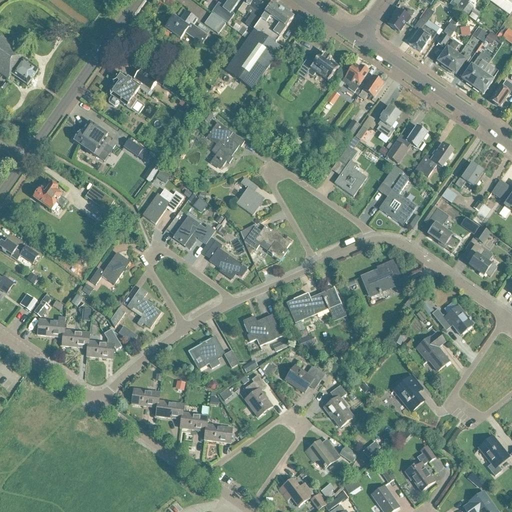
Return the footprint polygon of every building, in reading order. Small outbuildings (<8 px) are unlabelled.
[(231,14),(241,0),(230,0),(224,9),(219,6),(212,14),(227,25),(234,16),(231,14)] [(252,30),(270,4),(263,0),(246,0),(238,13),(243,16),(249,8),(255,12),(246,25),(252,30)] [(463,14),(469,5),(468,5),(463,1),(457,9),(463,14)] [(253,91),(282,50),(276,45),(293,21),(272,6),(254,31),(255,31),(226,72),(253,91)] [(405,17),(397,11),(392,18),(393,19),(388,27),(399,34),(405,25),(406,26),(414,15),(408,11),(405,17)] [(427,24),(434,14),(428,11),(421,22),(420,21),(413,30),(418,33),(409,46),(420,54),(430,40),(432,41),(436,35),(424,27),(426,25),(426,26),(427,24)] [(193,27),(197,21),(186,13),(179,23),(173,19),(165,30),(180,41),(184,35),(201,46),(207,38),(206,37),(210,32),(200,25),(196,30),(193,27)] [(479,17),(473,13),(469,18),(475,23),(479,17)] [(218,35),(225,25),(211,15),(205,26),(218,35)] [(457,30),(450,25),(443,34),(450,39),(457,30)] [(237,33),(242,38),(246,33),(240,28),(237,33)] [(489,35),(479,29),(476,34),(475,33),(472,38),(483,44),(489,35)] [(511,33),(508,31),(502,40),(511,46),(511,33)] [(497,39),(490,34),(485,42),(492,46),(497,39)] [(444,49),(451,40),(443,35),(437,44),(444,49)] [(26,56),(1,39),(0,40),(0,75),(8,81),(11,76),(27,87),(38,72),(22,61),(26,56)] [(300,54),(303,50),(293,42),(289,47),(300,54)] [(447,73),(457,58),(453,54),(458,46),(453,42),(447,51),(447,50),(437,64),(442,67),(441,68),(447,73)] [(457,58),(447,73),(453,77),(454,75),(455,76),(465,63),(466,64),(470,59),(465,55),(461,61),(457,58)] [(330,59),(324,56),(323,58),(320,56),(314,65),(308,60),(300,71),(297,76),(304,82),(308,77),(312,80),(316,75),(328,83),(338,69),(328,62),(330,59)] [(472,89),(487,66),(477,59),(471,68),(471,67),(462,81),(467,85),(466,86),(471,89),(472,88),(472,89)] [(487,66),(472,89),(474,89),(473,91),(477,94),(478,93),(483,96),(493,83),(492,82),(498,74),(492,70),(487,66)] [(354,68),(342,85),(354,93),(368,74),(360,69),(359,71),(354,68)] [(156,84),(139,72),(134,81),(135,81),(133,84),(119,75),(113,84),(115,85),(110,94),(110,98),(111,98),(109,102),(109,105),(114,109),(117,108),(119,104),(130,112),(136,103),(132,100),(139,90),(143,93),(147,97),(150,92),(151,93),(156,84)] [(378,83),(372,79),(358,98),(363,102),(367,96),(373,100),(384,85),(378,81),(378,83)] [(176,98),(180,91),(168,82),(163,89),(176,98)] [(511,87),(506,83),(501,89),(500,89),(490,103),(499,109),(509,95),(511,97),(511,87)] [(400,117),(389,109),(385,116),(384,115),(381,120),(382,120),(380,123),(377,127),(379,128),(376,132),(389,141),(394,132),(391,130),(400,117)] [(208,125),(213,117),(206,112),(200,120),(205,124),(205,123),(208,125)] [(352,138),(359,127),(353,122),(345,134),(352,138)] [(74,143),(98,160),(106,147),(113,152),(116,147),(105,140),(107,137),(89,124),(81,135),(80,134),(79,136),(76,136),(74,140),(75,142),(74,143)] [(244,144),(217,125),(206,140),(216,147),(212,154),(216,157),(210,165),(217,170),(218,169),(221,171),(226,164),(229,166),(233,160),(231,159),(239,148),(241,149),(244,144)] [(422,144),(427,136),(417,128),(406,143),(400,138),(393,147),(386,158),(398,167),(411,148),(416,152),(417,151),(419,153),(424,146),(422,144)] [(362,129),(354,139),(359,143),(367,133),(362,129)] [(138,159),(143,152),(129,142),(124,149),(138,159)] [(442,170),(453,153),(442,146),(432,161),(426,156),(422,162),(414,174),(419,177),(421,175),(428,179),(437,166),(442,170)] [(388,153),(382,149),(378,154),(384,158),(388,153)] [(351,154),(346,151),(338,164),(343,167),(342,169),(343,169),(340,172),(343,174),(334,186),(353,199),(367,180),(353,171),(356,167),(350,164),(357,154),(353,152),(351,154)] [(156,173),(161,165),(155,161),(150,169),(156,173)] [(477,182),(482,174),(472,167),(462,181),(460,179),(454,187),(460,191),(465,184),(472,188),(475,190),(479,183),(477,182)] [(402,228),(411,215),(416,209),(398,196),(408,183),(406,182),(409,178),(394,168),(382,186),(392,193),(379,211),(402,228)] [(252,218),(264,201),(254,194),(257,189),(244,180),(240,186),(247,191),(236,207),(252,218)] [(511,191),(500,183),(492,195),(506,205),(504,208),(511,213),(511,191)] [(58,190),(52,186),(50,188),(48,187),(47,189),(44,187),(40,193),(39,192),(38,194),(36,194),(34,197),(34,199),(33,201),(51,213),(57,205),(63,210),(68,203),(61,199),(62,198),(55,193),(58,190)] [(106,214),(114,203),(93,188),(85,199),(106,214)] [(450,206),(456,197),(446,190),(440,199),(450,206)] [(173,214),(183,201),(175,195),(168,205),(157,197),(143,217),(155,227),(167,210),(173,214)] [(207,207),(199,201),(193,208),(201,214),(207,207)] [(446,250),(448,247),(446,246),(452,237),(441,230),(448,219),(437,211),(429,223),(434,227),(428,237),(439,244),(438,245),(446,250)] [(412,231),(420,219),(416,217),(408,228),(412,231)] [(188,218),(173,239),(185,248),(190,251),(196,243),(194,239),(192,237),(194,234),(199,238),(198,241),(206,247),(215,233),(207,227),(205,230),(199,227),(200,226),(188,218)] [(466,218),(461,226),(476,234),(480,226),(466,218)] [(223,238),(227,232),(221,228),(217,234),(223,238)] [(290,246),(265,228),(261,234),(254,229),(244,244),(256,252),(260,246),(269,252),(267,255),(280,263),(288,252),(286,251),(290,246)] [(483,246),(490,235),(481,229),(474,239),(483,246)] [(211,240),(201,254),(205,257),(205,258),(210,262),(209,263),(221,272),(222,271),(226,274),(223,277),(231,282),(235,276),(241,280),(247,271),(241,267),(219,252),(222,248),(215,243),(211,240)] [(18,249),(7,241),(4,244),(2,243),(0,246),(0,251),(11,259),(17,263),(21,257),(32,266),(38,257),(26,249),(22,255),(16,251),(18,249)] [(490,267),(487,265),(492,259),(474,247),(467,257),(473,261),(469,268),(483,278),(485,276),(490,279),(496,270),(491,267),(490,267)] [(114,287),(130,264),(117,255),(103,274),(98,271),(89,284),(95,288),(102,279),(114,287)] [(400,281),(393,263),(384,267),(384,270),(361,279),(369,299),(396,288),(398,293),(410,287),(406,278),(400,281)] [(38,280),(31,275),(26,281),(33,286),(38,280)] [(1,281),(0,279),(0,290),(6,295),(13,285),(3,278),(1,281)] [(82,292),(89,297),(93,291),(87,286),(82,292)] [(339,303),(333,289),(333,290),(333,291),(315,299),(316,301),(311,303),(308,295),(293,302),(294,303),(287,306),(295,325),(327,311),(328,312),(329,312),(334,323),(345,318),(347,322),(341,307),(339,303)] [(161,315),(150,307),(151,306),(143,300),(147,295),(140,290),(126,309),(131,312),(133,310),(144,318),(145,316),(148,318),(143,326),(150,331),(161,315)] [(77,309),(82,302),(77,298),(72,305),(77,309)] [(30,313),(36,304),(30,299),(24,309),(30,313)] [(433,313),(424,301),(418,305),(428,317),(433,313)] [(41,319),(50,308),(43,303),(34,314),(41,319)] [(473,327),(458,309),(448,317),(446,315),(442,318),(437,312),(432,317),(444,332),(451,326),(460,337),(473,327)] [(115,330),(126,314),(119,310),(110,322),(115,330)] [(99,325),(103,319),(96,313),(92,319),(99,325)] [(422,324),(427,320),(421,313),(417,316),(422,324)] [(277,329),(272,317),(266,320),(267,323),(257,327),(254,319),(243,323),(249,337),(247,338),(250,344),(257,341),(260,348),(275,341),(283,338),(279,328),(277,329)] [(39,323),(37,337),(63,340),(64,334),(65,325),(65,320),(58,319),(58,325),(39,323)] [(128,342),(133,335),(124,328),(118,335),(128,342)] [(87,350),(87,359),(112,361),(114,350),(115,350),(116,352),(121,349),(122,349),(111,331),(104,335),(104,336),(108,342),(107,346),(88,344),(88,351),(87,350)] [(63,340),(62,348),(87,350),(88,351),(88,344),(89,336),(64,334),(63,340)] [(445,344),(437,335),(430,340),(417,350),(427,363),(428,362),(437,374),(449,364),(438,350),(445,344)] [(311,336),(298,341),(302,351),(315,346),(311,336)] [(219,366),(217,362),(221,359),(220,358),(224,356),(214,339),(189,354),(199,372),(209,366),(212,371),(219,366)] [(275,354),(289,348),(287,341),(273,347),(275,354)] [(232,369),(239,365),(232,352),(224,357),(232,369)] [(269,375),(275,365),(267,360),(261,370),(269,375)] [(246,374),(258,368),(254,362),(243,369),(246,374)] [(324,378),(327,380),(330,376),(316,366),(314,370),(318,373),(317,374),(324,378)] [(307,377),(296,369),(285,384),(302,395),(308,387),(314,392),(321,382),(324,378),(317,374),(318,373),(314,370),(312,369),(307,377)] [(411,415),(425,404),(418,395),(424,391),(412,376),(392,392),(411,415)] [(258,420),(272,409),(261,393),(266,389),(258,378),(252,382),(254,384),(245,391),(251,398),(245,402),(258,420)] [(210,384),(209,388),(210,391),(214,391),(217,390),(218,386),(216,383),(212,382),(210,384)] [(185,385),(176,383),(175,391),(183,393),(185,385)] [(369,391),(364,384),(358,389),(363,395),(369,391)] [(348,411),(341,401),(347,396),(340,387),(330,395),(334,402),(326,409),(325,408),(323,410),(330,418),(331,418),(339,429),(351,421),(345,412),(348,411)] [(229,389),(220,393),(224,400),(233,396),(229,389)] [(158,404),(159,395),(134,392),(132,406),(157,410),(158,404)] [(183,407),(158,404),(157,410),(156,418),(181,421),(182,416),(183,407)] [(207,419),(182,416),(181,421),(180,430),(205,433),(206,433),(206,427),(207,419)] [(232,431),(206,427),(206,433),(205,433),(204,442),(230,445),(232,431)] [(405,442),(410,437),(404,431),(399,436),(405,442)] [(246,438),(242,433),(237,436),(241,441),(246,438)] [(493,440),(480,451),(492,465),(487,469),(494,479),(502,473),(497,468),(508,459),(493,440)] [(320,443),(305,454),(313,464),(317,461),(324,471),(340,459),(331,448),(327,442),(322,446),(320,443)] [(352,465),(358,457),(344,448),(339,456),(352,465)] [(429,464),(435,460),(426,448),(420,452),(422,455),(417,459),(420,465),(414,469),(413,468),(404,474),(410,483),(412,482),(421,494),(435,484),(422,467),(428,463),(429,464)] [(388,485),(394,482),(386,470),(380,473),(388,485)] [(484,485),(472,474),(466,481),(479,491),(484,485)] [(357,479),(345,487),(350,496),(362,488),(357,479)] [(299,489),(293,481),(279,492),(286,502),(291,499),(298,508),(313,497),(304,485),(299,489)] [(382,511),(395,511),(399,510),(384,488),(371,497),(382,511)] [(496,511),(484,494),(469,504),(470,505),(463,509),(465,511),(496,511)] [(317,511),(318,511),(327,506),(319,496),(310,502),(317,511)]
